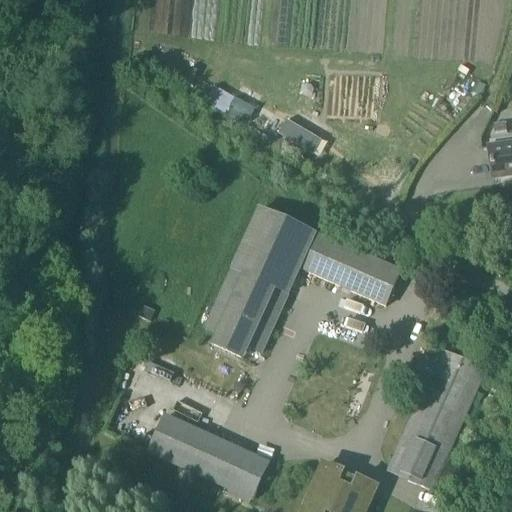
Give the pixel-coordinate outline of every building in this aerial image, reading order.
[(305,153),(314,139),(286,123),(278,137),(305,153)] [(511,145),(488,148),(492,180),(511,177),(511,145)] [(205,331),(217,337),(212,349),(242,362),(247,350),(260,356),(314,237),(259,212),(205,331)] [(400,274),(319,239),(304,274),(385,309),(392,292),(400,274)] [(387,474),(431,493),(442,486),(493,372),(449,352),(387,474)] [(148,455),(251,502),(268,465),(165,418),(148,455)] [(304,511),(364,511),(375,490),(324,467),(304,511)]
